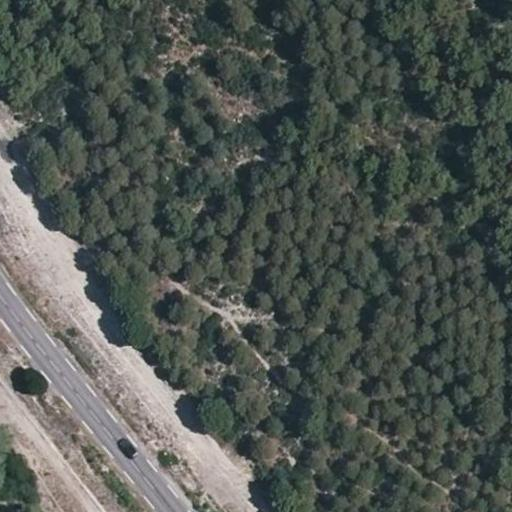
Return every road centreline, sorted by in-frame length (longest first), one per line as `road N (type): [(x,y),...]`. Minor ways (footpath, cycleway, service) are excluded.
road 1 (secondary): [(181,511),(0,287)]
road 2 (track): [(0,403),(86,511)]
